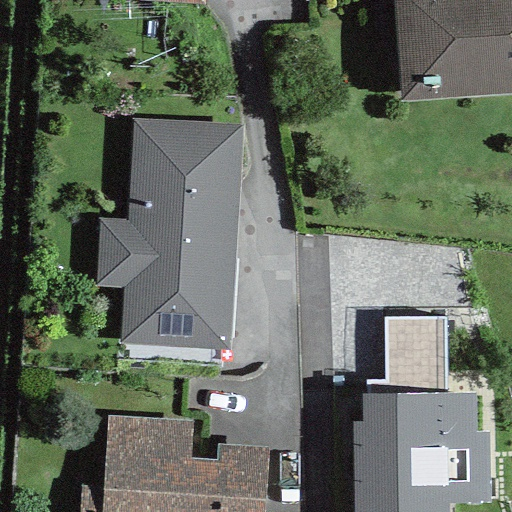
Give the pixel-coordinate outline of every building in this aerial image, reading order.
[(511,0),(392,0),(401,102),(511,94),(511,0)] [(117,344),(228,349),(239,126),(131,120),(126,221),(96,220),(93,288),(120,289),(117,344)] [(367,394),(445,393),(444,318),(383,319),(384,380),(367,381),(367,394)] [(367,394),(361,395),(361,422),(351,422),(352,511),(447,511),(447,504),(489,504),(488,432),(475,432),(475,393),(445,393),(367,394)] [(80,485),(78,511),(262,511),(267,448),(217,445),(215,460),(190,458),(192,421),(106,417),(102,487),(80,485)]
